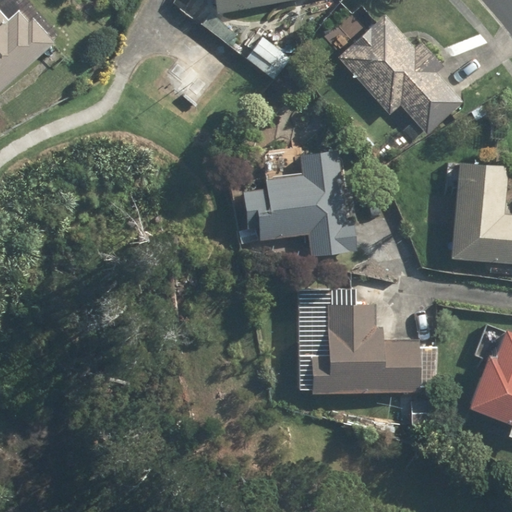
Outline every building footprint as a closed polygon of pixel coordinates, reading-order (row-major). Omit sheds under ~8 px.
[(292,0),(210,0),(214,15),(292,0)] [(6,26),(0,18),(0,88),(51,42),(23,11),(6,26)] [(411,50),(380,14),(334,55),(386,113),(397,103),(426,137),(462,105),(433,71),(440,65),(420,42),(411,50)] [(234,35),(210,15),(201,26),(224,46),(234,35)] [(280,52),(257,33),(245,47),(268,66),(280,52)] [(33,82),(12,99),(22,112),(44,95),(33,82)] [(301,233),(304,256),(356,250),(352,217),(343,218),(335,151),(332,150),(292,155),(295,176),(261,180),(262,187),(237,190),(243,240),(301,233)] [(511,264),(511,213),(500,213),(502,166),(452,164),(448,262),(511,264)] [(372,307),(323,304),(320,351),(305,350),(303,389),(412,395),(415,340),(378,337),(379,325),(371,325),(372,307)] [(511,426),(511,337),(501,333),(491,358),(485,356),(464,407),(511,426)]
